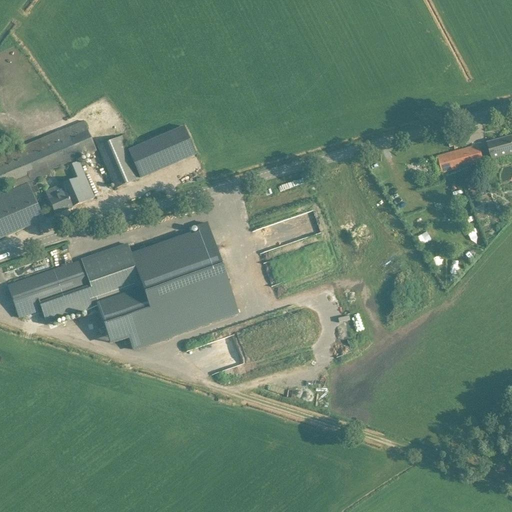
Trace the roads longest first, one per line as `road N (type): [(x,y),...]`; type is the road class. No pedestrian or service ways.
road 1 (track): [(511,480),(0,319)]
road 2 (tertiary): [(0,256),(511,107)]
